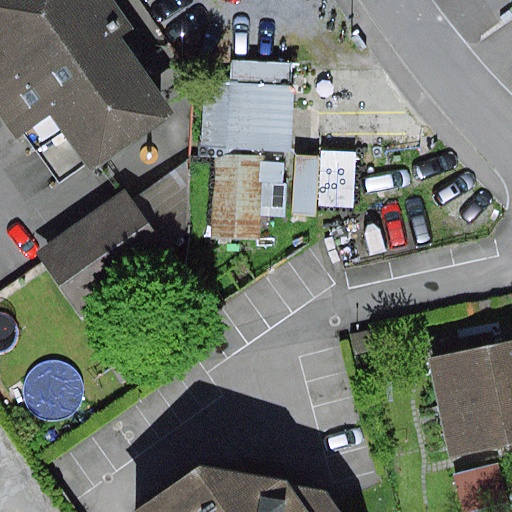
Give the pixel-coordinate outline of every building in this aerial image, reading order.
[(153,0),(30,0),(0,22),(0,24),(38,77),(15,93),(57,151),(97,122),(132,170),(204,119),(149,43),(173,26),(153,0)] [(210,130),(299,136),(305,57),(216,52),(210,130)] [(228,141),(219,221),(267,226),(276,146),(228,141)] [(147,196),(60,256),(107,323),(194,263),(147,196)] [(511,345),(434,357),(448,455),(511,445),(511,345)] [(206,473),(142,511),(328,511),(314,487),(206,473)]
